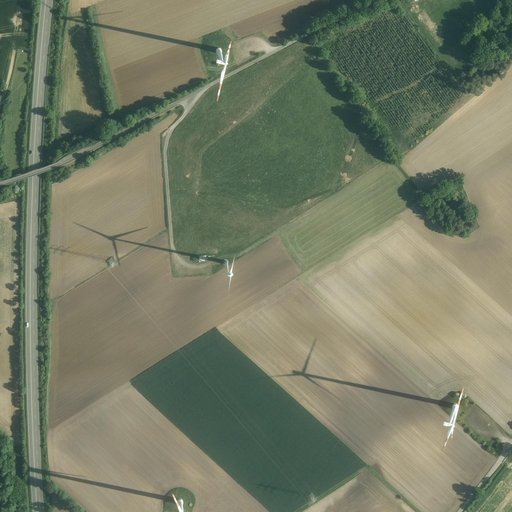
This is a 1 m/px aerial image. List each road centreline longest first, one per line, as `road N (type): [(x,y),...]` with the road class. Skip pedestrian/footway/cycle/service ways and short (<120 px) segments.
road 1 (trunk): [(47,0),(32,279),(37,511)]
road 2 (unclassified): [(370,0),(58,164),(0,183)]
road 3 (track): [(301,511),(369,469),(416,511)]
